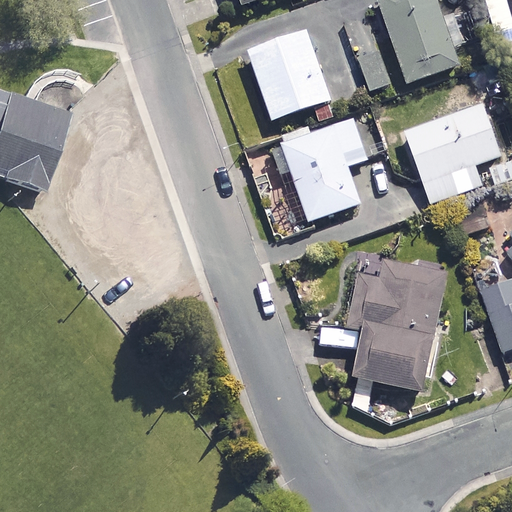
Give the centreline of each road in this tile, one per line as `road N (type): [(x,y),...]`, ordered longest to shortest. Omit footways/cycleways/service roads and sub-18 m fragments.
road 1 (residential): [(139,0),(279,401),(333,498)]
road 2 (residential): [(511,435),(333,498)]
